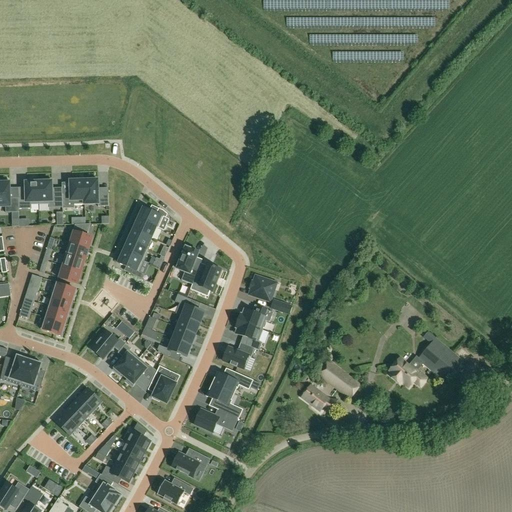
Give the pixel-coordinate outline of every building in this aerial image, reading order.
[(88,181),(84,181),(85,205),(98,204),(98,207),(109,207),(108,193),(99,194),(98,180),(97,180),(97,178),(88,179),(88,181)] [(85,205),(84,181),(81,181),(81,179),(72,179),(72,181),(70,181),(71,195),(62,195),(63,208),(63,209),(75,209),(74,205),(85,205)] [(39,205),(38,182),(33,182),(33,180),(27,180),(27,182),(26,183),(26,196),(19,197),(19,199),(19,209),(31,209),(31,205),(39,205)] [(43,182),(38,182),(39,205),(49,204),(49,208),(63,208),(62,195),(52,195),(52,180),(43,180),(43,182)] [(19,199),(10,199),(10,181),(1,181),(1,183),(0,183),(0,207),(6,207),(6,213),(19,213),(19,209),(19,199)] [(143,208),(138,220),(157,228),(159,229),(164,218),(166,219),(168,215),(163,211),(159,209),(157,214),(143,208)] [(159,229),(157,228),(138,220),(133,230),(152,239),(156,228),(159,229)] [(74,233),(70,244),(89,250),(93,238),(87,236),(91,225),(75,225),(73,232),(74,233)] [(147,250),(152,239),(133,230),(128,241),(147,250)] [(149,251),(147,250),(128,241),(123,252),(144,262),(149,251)] [(85,261),(89,250),(70,244),(67,255),(85,261)] [(169,249),(164,247),(159,257),(165,259),(169,249)] [(193,267),(199,252),(192,250),(186,247),(181,259),(179,258),(176,267),(178,268),(177,269),(185,272),(181,281),(193,285),(199,270),(193,267)] [(139,273),(144,262),(123,252),(118,264),(133,270),(131,275),(142,279),(144,275),(139,273)] [(82,273),(85,261),(67,255),(65,254),(61,266),(63,267),(82,273)] [(154,267),(159,270),(164,260),(159,258),(154,267)] [(217,278),(221,270),(209,265),(206,273),(199,270),(193,285),(191,290),(198,293),(201,288),(212,292),(215,284),(217,285),(219,279),(217,278)] [(78,285),(82,273),(63,267),(59,279),(78,285)] [(275,290),(270,289),(273,282),(256,276),(254,283),(252,282),(250,289),(251,289),(249,295),(271,303),(275,290)] [(55,283),(52,295),(72,302),(76,290),(55,283)] [(38,291),(28,288),(27,293),(36,296),(38,291)] [(52,295),(48,307),(69,313),(72,302),(52,295)] [(204,313),(190,307),(193,301),(178,295),(175,302),(186,307),(182,317),(200,324),(204,313)] [(33,308),(34,303),(25,299),(23,305),(33,308)] [(284,313),(287,306),(274,301),(271,309),(284,313)] [(129,305),(121,312),(136,328),(143,321),(129,305)] [(48,307),(44,318),(65,324),(69,313),(48,307)] [(241,315),(238,321),(263,330),(266,322),(270,323),(273,313),(260,308),(258,315),(245,310),(243,315),(241,315)] [(31,313),(21,310),(20,316),(29,319),(31,313)] [(195,335),(200,324),(182,317),(178,328),(195,335)] [(65,324),(44,318),(41,330),(61,336),(65,324)] [(153,331),(157,321),(150,318),(146,327),(153,331)] [(263,330),(238,321),(236,328),(238,329),(236,334),(249,339),(246,346),(259,351),(262,343),(259,342),(263,330)] [(191,346),(195,335),(178,328),(173,339),(191,346)] [(120,339),(118,341),(106,331),(91,350),(104,360),(114,348),(119,352),(126,344),(120,339)] [(186,357),(191,346),(173,339),(169,350),(159,346),(157,351),(164,356),(170,358),(173,352),(186,357)] [(464,363),(436,339),(418,360),(447,384),(464,363)] [(124,377),(140,359),(130,351),(132,349),(126,344),(119,352),(118,353),(123,358),(114,369),(113,370),(120,376),(121,375),(124,377)] [(244,370),(249,357),(251,358),(255,349),(246,346),(240,344),(238,352),(228,348),(223,361),(230,364),(230,366),(237,368),(237,367),(244,370)] [(21,387),(30,361),(26,359),(27,358),(19,355),(19,357),(18,357),(13,370),(7,368),(3,381),(21,387)] [(413,370),(400,358),(390,371),(392,373),(390,375),(397,380),(398,378),(409,387),(414,381),(421,386),(428,378),(415,367),(413,370)] [(148,387),(156,371),(150,366),(150,367),(140,359),(124,377),(127,380),(126,381),(133,387),(134,386),(139,379),(148,387)] [(33,362),(30,361),(21,387),(39,393),(43,380),(37,378),(42,365),(40,364),(41,362),(34,360),(33,362)] [(351,400),(362,386),(330,361),(319,376),(351,400)] [(167,404),(176,384),(163,378),(166,370),(160,367),(153,381),(159,384),(153,397),(153,398),(152,399),(159,402),(160,401),(167,404)] [(218,373),(212,385),(234,395),(239,386),(249,390),(253,381),(234,372),(231,379),(218,373)] [(234,395),(212,385),(207,397),(220,403),(217,410),(239,420),(243,410),(230,405),(234,395)] [(330,400),(311,386),(302,397),(321,412),(325,407),(332,412),(339,412),(340,401),(330,400)] [(103,403),(88,389),(79,397),(94,412),(103,403)] [(94,412),(79,397),(71,406),(86,420),(94,412)] [(86,420),(71,406),(63,414),(78,428),(86,420)] [(237,422),(217,413),(214,419),(201,413),(193,427),(212,436),(215,428),(231,435),(237,422)] [(78,428),(63,414),(55,422),(70,437),(78,428)] [(145,453),(151,442),(144,438),(147,432),(138,424),(127,443),(145,453)] [(127,443),(122,453),(140,463),(145,453),(127,443)] [(179,453),(172,468),(193,478),(197,469),(204,472),(210,460),(193,452),(190,459),(179,453)] [(122,453),(117,463),(134,473),(140,463),(122,453)] [(106,467),(102,475),(118,485),(122,479),(129,483),(134,473),(117,463),(113,470),(106,467)] [(100,486),(95,493),(115,506),(122,496),(110,488),(114,483),(101,475),(95,483),(100,486)] [(190,496),(194,489),(179,481),(177,486),(174,486),(165,481),(163,484),(161,484),(158,491),(159,492),(158,495),(165,498),(164,500),(171,504),(172,502),(178,506),(185,493),(190,496)] [(24,499),(30,490),(19,483),(15,489),(7,484),(0,494),(0,506),(7,511),(13,502),(19,506),(24,499)] [(58,496),(62,490),(56,485),(51,492),(58,496)] [(40,511),(41,511),(35,508),(44,495),(32,487),(30,490),(24,499),(30,503),(23,511),(40,511)] [(86,497),(79,507),(86,511),(95,511),(97,510),(99,511),(111,511),(115,506),(95,493),(90,500),(86,497)] [(63,502),(58,499),(49,511),(64,511),(68,507),(62,504),(63,502)]
